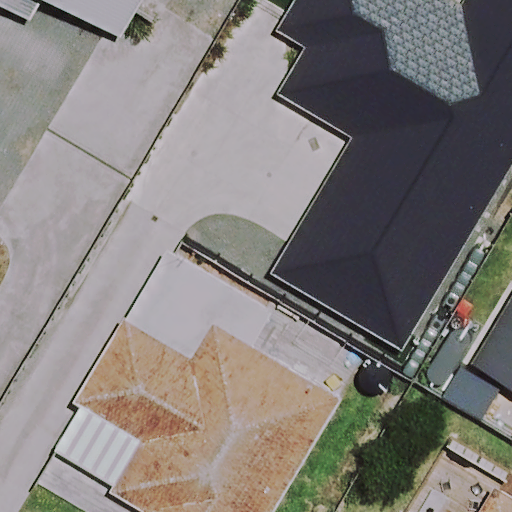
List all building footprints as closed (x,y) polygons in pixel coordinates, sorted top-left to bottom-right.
[(352,0),(268,0),(233,57),(292,95),(352,0)] [(511,118),(477,175),(511,196),(511,118)] [(48,152),(0,122),(0,312),(60,214),(24,192),(48,152)] [(273,309),(170,246),(80,396),(146,436),(117,483),(153,505),(148,511),(274,511),(344,397),(254,342),(273,309)] [(511,511),(511,490),(503,486),(487,511),(511,511)]
